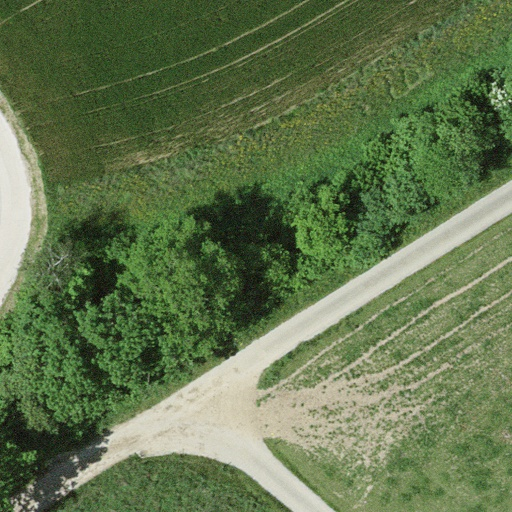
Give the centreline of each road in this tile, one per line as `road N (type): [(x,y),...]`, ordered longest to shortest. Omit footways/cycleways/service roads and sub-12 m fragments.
road 1 (track): [(511,198),(12,511)]
road 2 (track): [(318,511),(191,402)]
